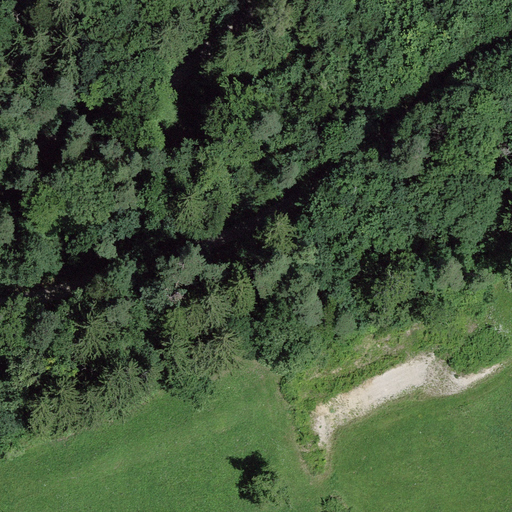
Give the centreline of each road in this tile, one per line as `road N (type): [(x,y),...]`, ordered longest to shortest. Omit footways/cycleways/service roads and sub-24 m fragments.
road 1 (track): [(511,44),(445,81),(289,202),(120,275),(0,304)]
road 2 (track): [(259,0),(243,24),(152,94),(0,156)]
